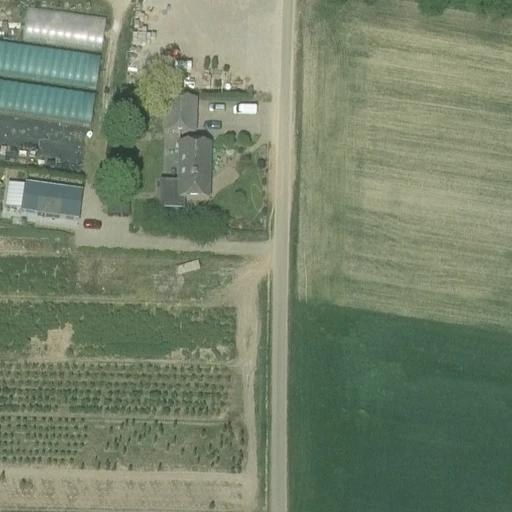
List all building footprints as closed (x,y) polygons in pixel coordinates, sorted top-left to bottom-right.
[(27,10),(23,42),(103,54),(107,21),(27,10)] [(0,46),(0,114),(92,128),(97,95),(102,60),(0,46)] [(124,72),(151,78),(156,52),(129,47),(124,72)] [(195,103),(162,102),(162,135),(167,135),(167,136),(194,137),(195,103)] [(208,203),(209,147),(178,146),(177,187),(160,186),(159,211),(182,212),(182,203),(208,203)] [(21,215),(77,222),(80,196),(25,189),(22,213),(21,215)] [(129,218),(130,200),(107,198),(106,217),(129,218)]
